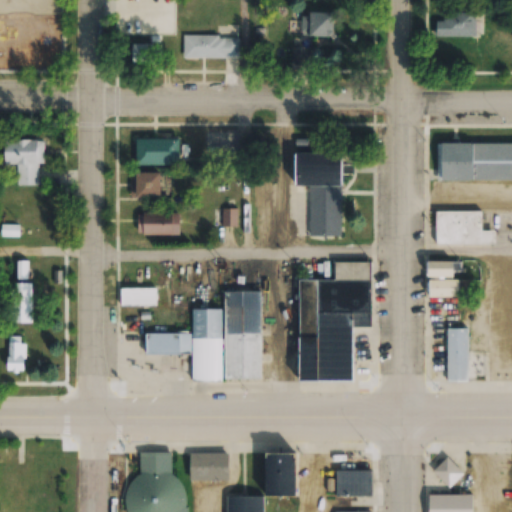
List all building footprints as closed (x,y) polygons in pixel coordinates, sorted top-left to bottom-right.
[(477,37),(477,12),(443,12),(443,21),(435,21),(435,37),(477,37)] [(333,36),(333,13),(302,13),(302,36),(333,36)] [(132,62),(160,62),(160,35),(148,35),(148,43),(132,43),(132,62)] [(183,58),(239,58),(239,36),(183,36),(183,58)] [(290,65),(307,65),(307,47),(291,47),(290,65)] [(137,139),(137,166),(179,166),(179,139),(137,139)] [(17,186),(39,186),(39,141),(6,141),(6,166),(17,166),(17,186)] [(511,143),(438,144),(438,182),(511,181),(511,143)] [(161,198),(161,173),(131,173),(131,198),(161,198)] [(308,235),(308,184),(338,184),(339,235),(308,235)] [(481,212),(435,212),(436,245),(495,244),(495,231),(481,231),(481,212)] [(179,213),(137,213),(137,235),(179,235),(179,213)] [(453,262),(426,261),(426,278),(428,278),(428,298),(472,298),(472,280),(453,280),(453,262)] [(27,263),(16,262),(16,278),(26,279),(27,263)] [(299,280),(299,381),(354,381),(354,328),(371,328),(371,263),(335,263),(335,280),(299,280)] [(13,324),(32,324),(32,284),(13,284),(13,324)] [(121,305),(157,305),(157,289),(121,289),(121,305)] [(262,380),(261,292),(223,292),(223,309),(192,310),(192,333),(144,334),(144,355),(191,354),(192,381),(262,380)] [(468,380),(467,329),(447,329),(447,380),(468,380)] [(23,338),(9,338),(9,373),(23,373),(23,338)] [(297,451),(266,451),(266,494),(297,494),(297,451)] [(186,511),(186,478),(171,478),(171,452),(132,452),(132,511),(186,511)] [(190,481),(227,481),(227,454),(190,454),(190,481)] [(434,471),(450,487),(464,474),(447,457),(434,471)] [(58,500),(58,466),(41,466),(41,500),(58,500)] [(336,471),(336,497),(371,497),(371,471),(336,471)] [(472,511),(472,494),(430,494),(429,511),(472,511)] [(227,496),(226,511),(263,511),(264,496),(227,496)]
